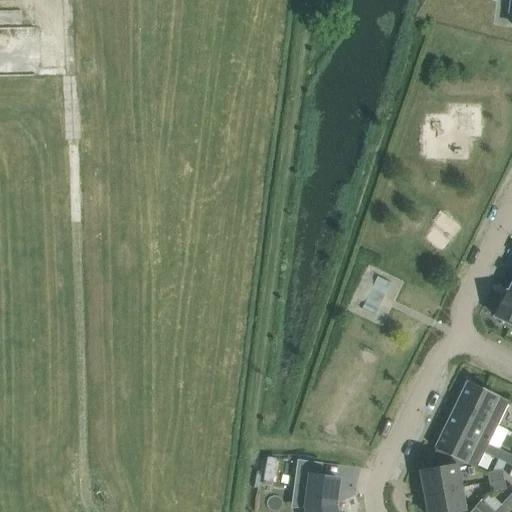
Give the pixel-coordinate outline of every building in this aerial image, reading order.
[(511,294),(508,293),(507,292),(495,317),(502,320),(500,324),(511,330),(511,294)] [(497,426),(509,401),(468,381),(456,405),(497,426)] [(488,444),(497,426),(456,405),(444,429),(486,449),(488,444)] [(484,453),(486,449),(444,429),(435,449),(436,449),(426,469),(426,470),(457,465),(457,466),(466,464),(476,469),(484,453)] [(498,460),(503,451),(488,444),(486,449),(484,453),(498,460)] [(511,466),(511,455),(503,451),(498,460),(511,466)] [(297,460),(293,492),(307,494),(305,508),(306,511),(336,511),(335,506),(338,479),(321,477),(311,476),(313,462),(297,460)] [(461,488),(457,466),(457,465),(426,470),(426,469),(420,471),(424,494),(461,488)] [(489,483),(504,480),(502,470),(487,473),(489,483)] [(491,492),(506,489),(504,480),(489,483),(491,492)] [(455,511),(465,510),(465,509),(461,488),(424,494),(427,511),(455,511)] [(494,511),(482,500),(474,508),(465,509),(465,510),(455,511),(494,511)] [(508,511),(511,508),(505,501),(494,511),(508,511)]
